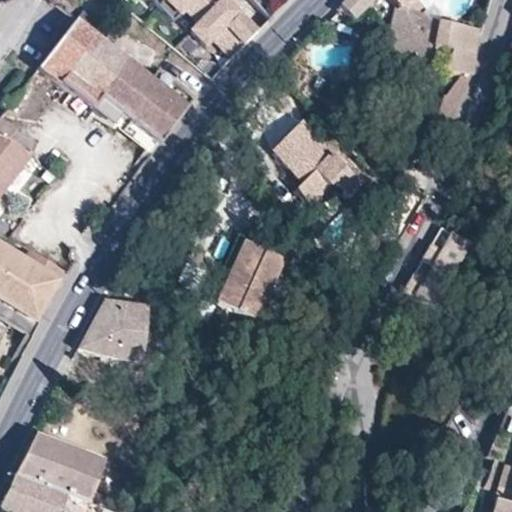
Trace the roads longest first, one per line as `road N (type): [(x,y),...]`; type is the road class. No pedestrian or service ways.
road 1 (secondary): [(308,0),(233,62),(67,317),(0,453)]
road 2 (residential): [(367,339),(430,220),(510,0)]
road 3 (residential): [(301,511),(332,410),(367,339)]
road 4 (residential): [(447,511),(511,371)]
